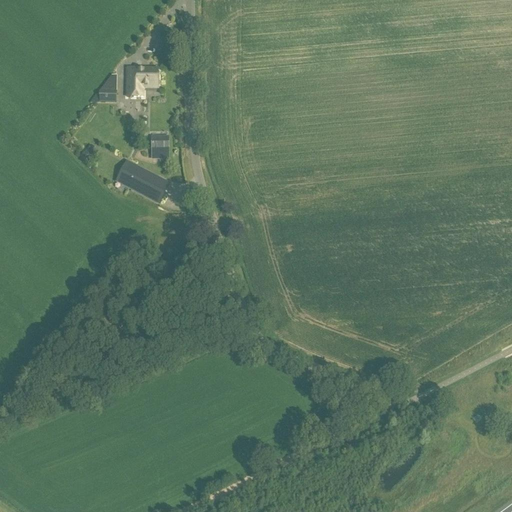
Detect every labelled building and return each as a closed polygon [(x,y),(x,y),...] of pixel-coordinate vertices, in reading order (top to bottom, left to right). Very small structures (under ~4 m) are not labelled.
[(158,89),(158,70),(128,69),(128,97),(143,98),(143,88),(158,89)] [(99,94),(99,103),(116,104),(117,104),(117,92),(99,92),(99,94)] [(142,139),(142,149),(158,149),(158,139),(142,139)] [(158,160),(158,149),(142,149),(142,155),(146,155),(146,160),(158,160)] [(115,183),(159,206),(171,184),(127,161),(115,183)]
